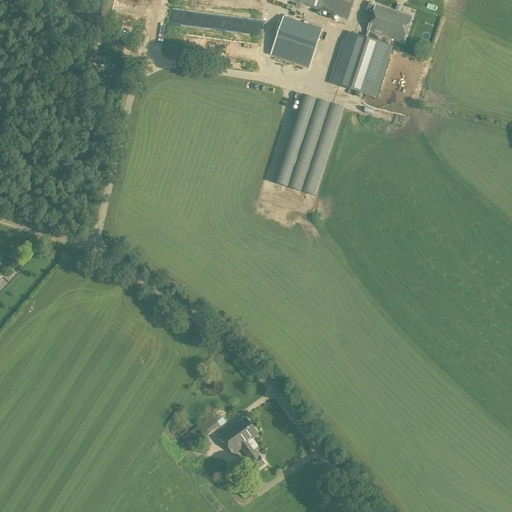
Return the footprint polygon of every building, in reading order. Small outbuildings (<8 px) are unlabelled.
[(347,20),(354,0),(289,0),(289,1),(347,20)] [(396,12),(399,3),(390,0),(377,0),(376,5),(369,2),(366,13),(373,15),(365,38),(351,33),(344,40),(330,84),(375,98),(392,47),(388,45),(391,38),(404,42),(412,18),(396,12)] [(309,69),(322,30),(283,17),(271,56),(309,69)] [(344,110),(303,96),(302,99),(275,184),(280,186),(316,197),(343,114),(344,110)] [(189,447),(219,425),(212,416),(182,438),(189,447)] [(245,433),(253,427),(246,418),(221,436),(234,454),(241,449),(241,448),(243,447),(240,442),(244,439),(241,436),(242,435),(241,433),(243,431),(245,433)] [(241,448),(241,449),(251,462),(244,467),(250,474),(265,464),(255,449),(259,447),(253,439),(258,435),(253,427),(245,433),(243,431),(241,433),(242,435),(241,436),(244,439),(240,442),(243,447),(241,448)] [(245,499),(254,492),(247,483),(237,490),(245,499)]
